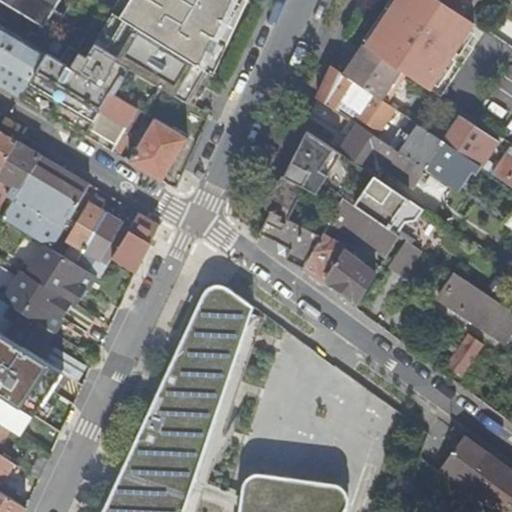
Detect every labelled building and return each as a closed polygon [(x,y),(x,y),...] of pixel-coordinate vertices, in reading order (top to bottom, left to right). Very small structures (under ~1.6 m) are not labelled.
[(0,0),(0,85),(20,97),(48,51),(42,48),(28,40),(34,31),(40,35),(59,0),(0,0)] [(96,120),(99,112),(100,111),(111,91),(139,109),(147,114),(164,86),(182,55),(94,0),(72,0),(42,48),(48,51),(20,97),(86,136),(90,129),(96,120)] [(94,0),(182,55),(214,75),(220,59),(215,56),(224,41),(219,38),(242,0),(94,0)] [(385,16),(367,47),(401,71),(428,89),(471,21),(466,18),(439,0),(401,0),(400,3),(396,0),(388,0),(381,14),(385,16)] [(439,0),(466,18),(477,0),(439,0)] [(365,46),(352,65),(356,67),(350,76),(346,73),(345,75),(382,100),(401,71),(367,47),(365,46)] [(196,105),(214,75),(182,55),(164,86),(196,105)] [(352,65),(346,73),(350,76),(356,67),(352,65)] [(345,75),(333,67),(325,83),(319,97),(335,108),(345,94),(349,96),(361,104),(354,116),(382,133),(397,110),(382,100),(345,75)] [(134,116),(139,109),(111,91),(100,111),(127,127),(130,123),(135,125),(139,119),(134,116)] [(361,104),(349,96),(342,107),(354,116),(361,104)] [(96,120),(90,129),(116,145),(125,131),(130,134),(135,125),(130,123),(127,127),(100,111),(99,112),(96,120)] [(511,146),(497,167),(487,160),(499,142),(462,118),(446,143),(511,187),(511,146)] [(145,171),(162,181),(189,139),(156,119),(129,162),(145,171)] [(446,143),(410,119),(407,124),(410,127),(404,136),(408,139),(399,151),(427,171),(446,143)] [(399,151),(359,124),(341,151),(379,177),(386,167),(415,187),(427,171),(399,151)] [(341,151),(326,141),(309,129),(302,147),(274,201),(278,203),(264,231),(281,241),(282,252),(305,267),(323,236),(291,219),(307,186),(317,193),(323,184),(344,198),(398,234),(406,222),(417,221),(424,207),(379,177),(341,151)] [(0,171),(19,142),(0,130),(0,171)] [(133,135),(130,134),(125,131),(116,145),(113,150),(120,154),(133,135)] [(0,205),(9,211),(42,155),(19,142),(0,171),(0,205)] [(46,244),(53,248),(69,221),(90,184),(42,155),(9,211),(4,218),(46,244)] [(305,267),(304,270),(311,275),(323,285),(328,279),(360,303),(377,275),(345,250),(347,246),(345,245),(336,241),(339,236),(338,222),(389,255),(401,236),(398,234),(344,198),(323,236),(305,267)] [(84,249),(107,212),(91,203),(76,226),(69,221),(53,248),(76,263),(83,252),(84,249)] [(109,264),(113,258),(131,227),(107,212),(84,249),(109,264)] [(113,258),(137,273),(145,255),(160,225),(139,213),(131,227),(113,258)] [(336,241),(345,245),(348,241),(339,236),(336,241)] [(423,251),(407,240),(391,266),(406,276),(423,251)] [(20,276),(70,308),(73,302),(78,306),(88,289),(83,286),(92,272),(82,266),(76,263),(53,248),(46,244),(27,274),(23,271),(20,276)] [(83,252),(76,263),(82,266),(88,255),(83,252)] [(83,286),(88,289),(97,275),(92,272),(83,286)] [(443,298),(494,333),(509,308),(496,299),(458,274),(443,298)] [(63,319),(70,308),(20,276),(4,300),(21,310),(50,329),(58,315),(63,319)] [(182,511),(248,315),(252,304),(224,284),(219,282),(212,283),(205,288),(104,511),(182,511)] [(509,308),(511,310),(511,291),(504,287),(496,299),(509,308)] [(511,310),(509,308),(494,333),(505,340),(511,329),(511,310)] [(48,345),(56,332),(55,332),(50,329),(21,310),(7,335),(41,357),(48,345)] [(55,332),(63,319),(58,315),(50,329),(55,332)] [(263,320),(248,315),(182,511),(197,511),(204,493),(237,505),(239,495),(207,484),(263,320)] [(7,335),(0,331),(0,399),(4,402),(32,420),(63,371),(46,360),(41,357),(7,335)] [(461,377),(486,344),(471,334),(447,366),(461,377)] [(407,335),(401,342),(411,349),(416,342),(407,335)] [(46,360),(53,349),(48,345),(41,357),(46,360)] [(63,371),(78,380),(87,365),(55,345),(53,349),(46,360),(63,371)] [(32,442),(52,455),(60,438),(32,420),(4,402),(0,399),(0,421),(8,427),(32,442)] [(0,440),(8,427),(0,421),(0,440)] [(440,471),(501,511),(511,511),(511,473),(463,438),(446,461),(440,471)] [(24,456),(46,468),(52,455),(32,442),(24,456)] [(0,484),(14,463),(0,453),(0,484)] [(19,466),(41,480),(46,468),(24,456),(19,466)] [(239,495),(237,505),(236,511),(342,511),(346,506),(349,496),(346,488),(339,483),(260,472),(251,474),(244,479),(241,484),(239,495)] [(0,511),(25,511),(28,506),(0,488),(0,511)]
